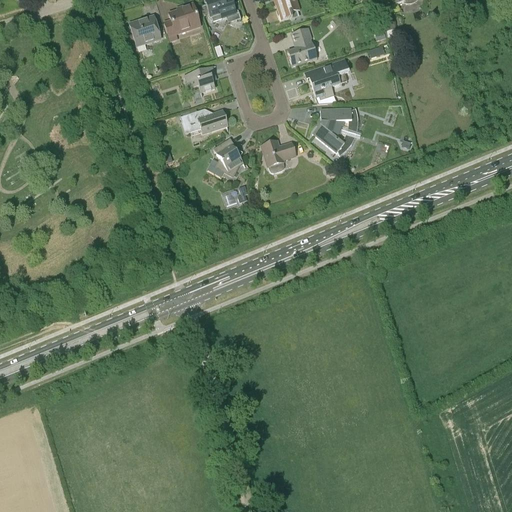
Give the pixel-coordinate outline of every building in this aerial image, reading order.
[(209,0),(204,2),(210,20),(211,19),(212,24),(221,21),(221,20),(226,19),(236,16),(236,15),(230,0),(209,0)] [(281,23),(291,19),(290,15),(299,12),(295,0),(275,0),(278,6),(276,7),(281,23)] [(169,22),(163,24),(168,40),(169,44),(177,42),(176,37),(189,33),(189,32),(189,31),(188,29),(199,25),(193,4),(183,7),(183,8),(183,9),(184,10),(181,11),(176,12),(167,15),(169,22)] [(382,18),(387,40),(396,37),(391,16),(382,18)] [(137,23),(129,26),(135,44),(142,41),(143,46),(160,41),(154,23),(147,25),(146,20),(137,23)] [(291,69),(316,61),(312,46),(311,46),(310,42),(311,41),(307,30),(290,36),(290,37),(293,36),(298,50),(287,54),(291,69)] [(385,40),(383,31),(374,34),(376,42),(385,40)] [(460,31),(455,36),(459,40),(464,36),(460,31)] [(321,45),(314,47),(317,59),(324,57),(321,45)] [(375,50),(377,57),(384,55),(382,47),(375,50)] [(460,57),(463,66),(471,64),(469,55),(460,57)] [(322,77),(309,81),(314,95),(313,95),(317,107),(326,106),(336,105),(333,97),(331,89),(332,88),(339,86),(337,78),(348,75),(344,62),(333,66),(319,71),(322,77)] [(198,73),(184,78),(188,92),(190,91),(200,96),(214,91),(212,83),(210,79),(214,78),(212,69),(211,69),(198,73)] [(182,118),(180,119),(182,126),(185,136),(190,134),(201,131),(202,135),(202,136),(226,128),(222,113),(213,116),(206,118),(204,111),(198,113),(193,115),(182,118)] [(351,113),(351,111),(320,112),(320,125),(319,126),(312,136),(336,155),(337,154),(339,158),(342,156),(344,154),(346,152),(348,150),(350,147),(351,146),(352,143),(354,140),(355,138),(355,136),(356,134),(357,131),(357,128),(357,124),(357,121),(356,118),(356,115),(355,111),(351,113)] [(236,170),(243,165),(235,153),(236,153),(229,141),(213,151),(220,163),(217,169),(232,177),(236,170)] [(282,162),(295,158),(291,146),(278,150),(276,143),(261,148),(267,169),(268,169),(269,172),(270,174),(271,175),(274,175),(282,173),(283,171),(284,170),(284,168),(283,165),(282,162)] [(172,164),(169,156),(164,157),(163,158),(166,166),(172,164)] [(334,175),(332,167),(324,169),(326,177),(334,175)] [(247,197),(244,189),(238,191),(241,199),(237,200),(239,206),(246,204),(244,198),(247,197)]
